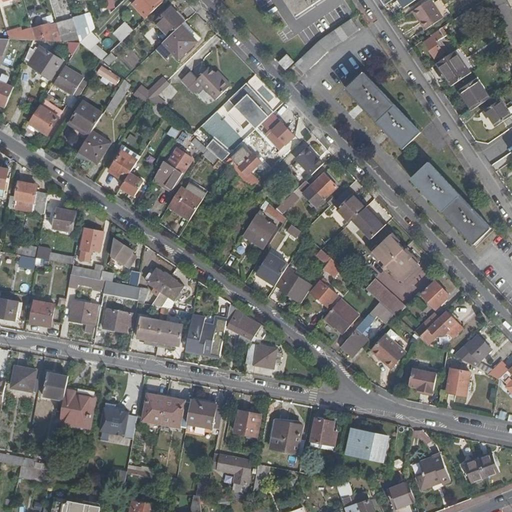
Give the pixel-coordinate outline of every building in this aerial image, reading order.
[(113,0),(106,0),(109,10),(116,8),(113,0)] [(147,19),(164,3),(160,0),(137,0),(133,4),(138,10),(146,17),(147,19)] [(287,0),(298,15),(322,0),(287,0)] [(384,0),(394,15),(415,0),(384,0)] [(431,0),(429,0),(413,11),(417,18),(419,17),(422,20),(420,21),(426,30),(444,17),(431,0)] [(471,8),(456,19),(460,25),(475,14),(471,8)] [(182,25),(184,24),(175,14),(170,9),(154,25),(167,39),(182,25)] [(146,17),(138,10),(133,15),(141,22),(146,17)] [(184,24),(186,22),(177,12),(175,14),(184,24)] [(60,35),(77,31),(74,18),(57,23),(60,35)] [(323,39),(295,66),(304,75),(321,59),(329,51),(339,45),(361,31),(353,19),(323,39)] [(195,31),(186,22),(184,24),(182,25),(191,34),(195,31)] [(36,41),(62,42),(60,36),(59,37),(51,38),(50,34),(54,33),(51,24),(35,28),(37,38),(35,38),(36,41)] [(167,39),(164,43),(179,59),(198,42),(191,34),(182,25),(167,39)] [(117,34),(124,41),(132,33),(126,26),(117,34)] [(443,27),(432,35),(434,38),(426,44),(435,59),(444,53),(440,46),(437,41),(441,39),(447,34),(443,27)] [(62,42),(79,38),(77,31),(60,35),(60,36),(62,42)] [(81,43),(103,61),(108,56),(87,37),(81,43)] [(0,38),(0,53),(5,55),(10,39),(9,39),(0,38)] [(69,41),(68,52),(79,53),(80,42),(69,41)] [(164,43),(157,48),(165,57),(171,52),(164,43)] [(63,61),(40,47),(29,65),(52,79),(63,61)] [(455,51),(470,73),(472,72),(457,50),(455,51)] [(438,63),(453,85),(470,73),(455,51),(438,63)] [(112,53),(105,60),(109,65),(116,58),(112,53)] [(289,56),(280,64),(287,70),(295,62),(289,56)] [(197,80),(206,89),(215,73),(217,70),(213,65),(199,78),(200,78),(197,80)] [(75,92),(81,95),(88,84),(83,80),(85,78),(66,66),(55,83),(73,95),(75,92)] [(103,66),(99,73),(104,76),(102,80),(108,84),(110,80),(117,84),(121,78),(103,66)] [(217,70),(215,73),(206,89),(217,97),(233,82),(220,68),(217,70)] [(365,73),(348,89),(384,128),(404,149),(421,133),(387,96),(365,73)] [(165,76),(146,93),(158,107),(177,91),(165,76)] [(0,106),(6,109),(14,89),(6,86),(8,81),(1,78),(0,79),(0,106)] [(119,104),(132,84),(125,79),(107,109),(113,114),(119,104)] [(466,99),(474,110),(491,99),(477,80),(463,89),(469,98),(466,99)] [(61,111),(44,100),(40,106),(57,117),(61,111)] [(490,116),(491,117),(505,107),(501,100),(484,111),(488,118),(490,116)] [(93,130),(103,114),(83,101),(70,122),(77,127),(90,135),(93,130)] [(40,106),(29,123),(46,134),(57,117),(40,106)] [(505,107),(491,117),(497,126),(511,116),(505,107)] [(269,128),(264,133),(267,136),(269,134),(281,146),(295,133),(275,112),(264,123),(269,128)] [(205,123),(200,128),(197,131),(206,138),(214,130),(205,123)] [(178,136),(182,130),(174,125),(170,131),(178,136)] [(74,132),(86,140),(90,135),(77,127),(74,132)] [(79,151),(90,159),(98,164),(111,142),(93,130),(90,135),(86,140),(79,151)] [(215,132),(214,130),(206,138),(208,140),(215,132)] [(267,136),(265,138),(278,153),(283,148),(281,146),(269,134),(267,136)] [(197,136),(194,140),(204,150),(207,145),(206,144),(203,141),(197,136)] [(247,142),(245,144),(253,154),(255,152),(247,142)] [(245,144),(232,155),(236,160),(248,172),(262,159),(255,152),(253,154),(245,144)] [(309,144),(297,156),(313,173),(325,161),(309,144)] [(203,151),(214,160),(218,155),(207,145),(204,150),(203,151)] [(166,158),(160,168),(155,177),(173,188),(194,156),(179,146),(170,160),(166,158)] [(79,151),(77,155),(88,163),(90,159),(79,151)] [(130,174),(138,162),(122,151),(109,172),(125,182),(130,174)] [(273,154),(268,161),(276,166),(281,159),(273,154)] [(430,163),(412,179),(464,234),(475,245),(492,228),(430,163)] [(10,169),(0,166),(0,195),(4,197),(10,169)] [(237,166),(234,168),(244,177),(246,175),(237,166)] [(329,168),(326,171),(335,180),(337,178),(329,168)] [(301,184),(300,185),(294,191),(277,207),(282,212),(303,191),(317,205),(338,184),(335,180),(326,171),(325,170),(312,183),(306,188),(301,184)] [(248,174),(245,178),(253,186),(258,181),(249,173),(248,174)] [(125,182),(121,188),(135,196),(144,182),(130,174),(125,182)] [(209,190),(187,176),(169,205),(190,219),(209,190)] [(312,183),(307,178),(301,184),(306,188),(312,183)] [(250,186),(241,180),(236,186),(246,193),(250,186)] [(294,180),(289,185),(294,191),(300,185),(294,180)] [(18,194),(12,193),(9,205),(46,212),(50,192),(38,189),(38,185),(21,181),(18,194)] [(269,191),(263,186),(259,191),(260,192),(265,196),(269,191)] [(337,198),(333,202),(351,221),(354,218),(367,206),(367,205),(355,192),(353,193),(347,187),(337,198)] [(260,192),(257,197),(263,202),(266,197),(265,196),(260,192)] [(334,195),(329,200),(332,203),(333,202),(337,198),(334,195)] [(271,202),(267,209),(284,221),(287,216),(282,212),(277,207),(271,202)] [(367,205),(367,206),(385,225),(387,223),(369,204),(367,205)] [(367,206),(354,218),(372,237),(385,225),(367,206)] [(74,230),(78,211),(59,207),(55,226),(74,230)] [(269,238),(277,225),(258,213),(250,225),(258,231),(269,238)] [(301,229),(292,223),(287,228),(296,235),(301,229)] [(258,231),(250,225),(245,233),(253,238),(258,231)] [(100,250),(104,232),(86,227),(81,250),(83,250),(80,259),(89,261),(92,248),(100,250)] [(408,245),(406,247),(393,233),(375,250),(386,262),(383,265),(389,271),(391,268),(403,281),(421,264),(411,253),(414,251),(408,245)] [(135,250),(136,250),(117,237),(114,255),(131,266),(136,258),(134,257),(137,252),(135,250)] [(37,255),(39,245),(19,241),(17,251),(37,255)] [(38,257),(50,259),(51,248),(40,246),(38,257)] [(326,265),(332,256),(323,248),(316,256),(326,265)] [(22,253),(20,264),(35,267),(37,256),(22,253)] [(76,257),(53,253),(51,259),(74,264),(76,257)] [(274,284),(286,266),(270,255),(258,273),(274,284)] [(332,256),(326,265),(324,267),(335,275),(342,265),(332,256)] [(96,268),(74,264),(73,272),(102,278),(103,270),(105,264),(97,263),(96,268)] [(157,268),(147,282),(161,290),(171,275),(165,270),(164,272),(157,268)] [(142,271),(134,269),(130,283),(139,285),(142,271)] [(292,273),(286,269),(276,285),(302,302),(310,289),(313,285),(293,273),(292,273)] [(113,272),(103,270),(102,278),(107,279),(111,280),(113,272)] [(102,278),(73,272),(70,284),(80,286),(81,283),(94,285),(94,288),(102,290),(104,288),(106,288),(107,279),(102,278)] [(179,279),(171,275),(161,290),(169,296),(174,299),(184,285),(178,281),(179,279)] [(310,289),(329,305),(339,294),(325,282),(327,279),(325,277),(323,279),(319,276),(313,285),(310,289)] [(377,277),(368,288),(381,300),(396,312),(398,314),(407,305),(377,277)] [(107,279),(106,288),(105,292),(139,299),(142,286),(139,285),(130,283),(111,280),(107,279)] [(423,292),(437,308),(451,295),(437,279),(423,292)] [(147,287),(142,286),(139,299),(139,300),(144,301),(147,287)] [(169,296),(161,290),(152,303),(162,305),(169,296)] [(61,291),(59,305),(66,307),(69,292),(61,291)] [(24,301),(0,296),(0,297),(0,314),(17,318),(18,309),(22,310),(24,301)] [(361,313),(343,296),(325,317),(334,325),(336,323),(344,331),(361,313)] [(94,328),(97,315),(100,316),(102,304),(75,299),(71,318),(88,321),(87,327),(94,328)] [(51,325),(55,304),(36,300),(32,321),(51,325)] [(396,312),(381,300),(358,326),(358,327),(343,345),(354,355),(366,342),(363,340),(369,333),(366,330),(380,315),(388,322),(396,312)] [(231,304),(231,308),(229,318),(228,322),(231,323),(238,312),(261,326),(262,325),(244,313),(244,312),(231,304)] [(147,337),(147,341),(159,343),(166,306),(162,305),(159,319),(143,315),(139,335),(147,337)] [(170,306),(166,306),(159,343),(171,346),(172,342),(180,343),(184,324),(167,320),(170,306)] [(131,324),(134,311),(109,307),(105,326),(127,330),(128,324),(131,324)] [(448,309),(436,320),(430,326),(420,335),(427,343),(428,343),(441,330),(445,334),(448,331),(454,337),(464,327),(448,309)] [(231,323),(229,326),(242,334),(252,340),(261,326),(238,312),(231,323)] [(206,317),(194,315),(186,351),(220,356),(228,322),(229,318),(218,316),(216,324),(205,323),(206,317)] [(436,320),(432,315),(425,321),(430,326),(436,320)] [(430,326),(425,321),(416,330),(420,335),(430,326)] [(393,366),(406,350),(387,332),(372,349),(393,366)] [(242,334),(240,338),(250,343),(252,340),(242,334)] [(471,341),(471,340),(456,354),(499,378),(501,377),(510,368),(503,360),(495,368),(480,360),(492,348),(479,334),(471,341)] [(278,348),(250,343),(247,361),(274,366),(278,348)] [(34,388),(38,367),(17,363),(13,384),(34,388)] [(426,370),(427,368),(412,366),(408,386),(417,388),(416,391),(433,394),(437,372),(426,370)] [(466,393),(470,370),(451,366),(447,389),(466,393)] [(508,384),(506,385),(511,390),(511,366),(510,368),(501,377),(508,384)] [(50,370),(46,393),(66,397),(67,392),(68,388),(70,374),(50,370)] [(67,392),(66,397),(63,410),(61,419),(79,423),(78,428),(89,430),(92,417),(94,417),(94,414),(92,414),(97,390),(79,387),(78,390),(77,394),(67,392)] [(150,393),(146,419),(163,422),(168,396),(150,393)] [(186,399),(168,396),(163,422),(181,426),(182,425),(188,426),(189,423),(193,402),(186,401),(186,399)] [(193,400),(193,402),(189,423),(190,424),(212,428),(214,428),(218,406),(218,405),(212,404),(195,401),(193,400)] [(117,404),(107,402),(102,431),(126,435),(126,437),(134,438),(138,415),(130,414),(131,411),(117,409),(117,404)] [(220,429),(224,407),(218,406),(214,428),(220,429)] [(57,415),(55,415),(52,433),(50,444),(56,446),(60,426),(61,419),(63,410),(58,409),(57,415)] [(262,414),(241,410),(238,431),(258,435),(262,414)] [(336,420),(316,417),(312,441),(335,445),(338,432),(334,430),(336,420)] [(79,423),(61,419),(60,426),(78,429),(78,428),(79,423)] [(278,419),(273,448),(303,453),(306,439),(300,438),(303,424),(278,419)] [(353,429),(348,450),(349,450),(367,454),(367,455),(384,459),(389,436),(353,429)] [(0,450),(0,460),(23,465),(51,471),(56,446),(50,444),(45,443),(44,443),(43,449),(48,450),(46,461),(36,460),(36,457),(0,450)] [(367,454),(349,450),(348,454),(366,458),(367,455),(367,454)] [(221,453),(216,452),(213,468),(218,469),(221,453)] [(442,483),(451,480),(441,452),(431,455),(432,457),(421,461),(426,474),(416,478),(420,489),(441,481),(442,483)] [(253,460),(221,453),(218,469),(237,472),(233,492),(244,491),(248,490),(253,460)] [(494,453),(466,463),(474,482),(502,471),(494,453)] [(271,466),(259,464),(253,489),(266,488),(271,466)] [(51,471),(23,465),(21,475),(49,481),(51,471)] [(129,468),(128,472),(153,477),(154,473),(129,468)] [(113,478),(126,479),(126,470),(113,470),(113,478)] [(178,478),(154,473),(153,477),(168,480),(177,482),(178,478)] [(345,483),(335,478),(342,496),(349,493),(345,483)] [(168,480),(165,492),(175,494),(177,482),(168,480)] [(391,493),(397,511),(400,511),(419,505),(411,485),(391,493)] [(342,496),(347,511),(375,511),(370,498),(369,498),(365,490),(351,497),(349,493),(342,496)] [(130,495),(124,494),(122,504),(128,505),(130,495)] [(202,511),(200,495),(195,494),(192,507),(193,511),(202,511)] [(208,494),(200,495),(201,504),(218,502),(215,494),(208,494)] [(54,501),(53,505),(45,503),(43,511),(100,511),(101,506),(68,500),(68,503),(54,501)] [(135,500),(132,511),(158,511),(160,505),(135,500)]
